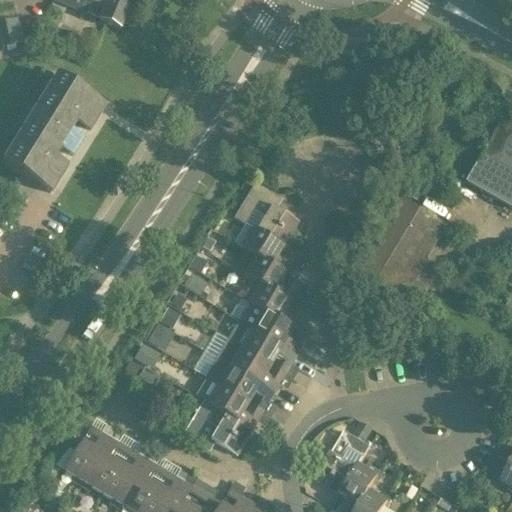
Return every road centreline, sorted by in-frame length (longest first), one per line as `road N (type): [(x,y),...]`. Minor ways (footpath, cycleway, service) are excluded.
road 1 (tertiary): [(0,449),(105,310),(312,0)]
road 2 (tertiary): [(275,0),(81,298),(0,405)]
road 3 (residential): [(344,408),(316,198),(328,173)]
road 4 (residential): [(287,480),(225,474),(120,410)]
